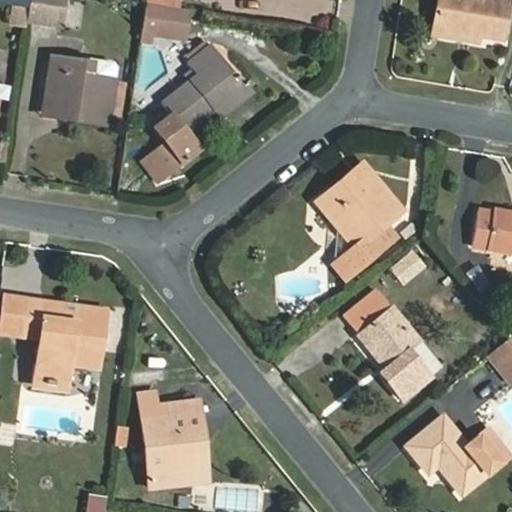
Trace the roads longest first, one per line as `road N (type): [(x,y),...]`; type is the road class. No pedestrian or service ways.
road 1 (residential): [(159,233),(163,264),(180,295),(358,511)]
road 2 (residential): [(159,233),(208,211),(337,105),(356,99)]
road 3 (residential): [(0,209),(159,233)]
road 4 (residential): [(356,99),(511,123)]
